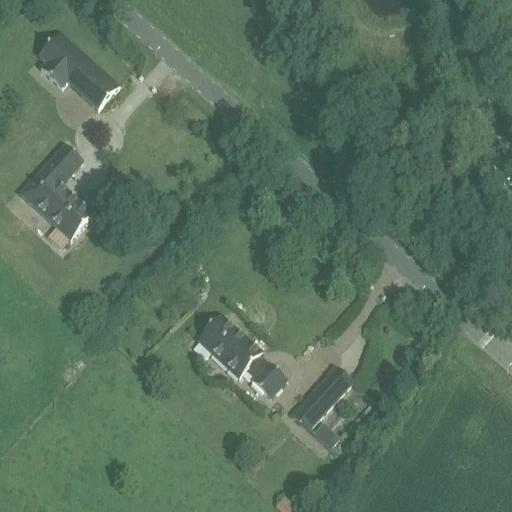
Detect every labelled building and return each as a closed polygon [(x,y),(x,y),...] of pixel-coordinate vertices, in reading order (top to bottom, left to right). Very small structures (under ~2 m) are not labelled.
[(41,61),(48,67),(43,73),(42,73),(63,93),(64,92),(63,92),(69,86),(99,114),(98,114),(99,115),(121,90),(120,90),(63,37),(62,36),(40,61),(41,61)] [(22,199),(23,199),(72,245),(96,219),(95,218),(95,219),(63,189),(84,167),(85,166),(67,149),(66,150),(23,198),(22,197),(22,198),(22,199)] [(199,345),(200,346),(240,383),(248,374),(256,382),(253,385),(252,385),(272,403),(288,385),(269,367),(268,368),(269,368),(267,370),(259,363),(264,357),(223,320),(199,345)] [(308,404),(293,421),(309,436),(324,419),(352,388),(336,373),(308,404)] [(324,427),(313,439),(330,454),(341,443),(324,427)] [(285,499),(275,511),(276,511),(292,511),(296,508),(285,499)]
